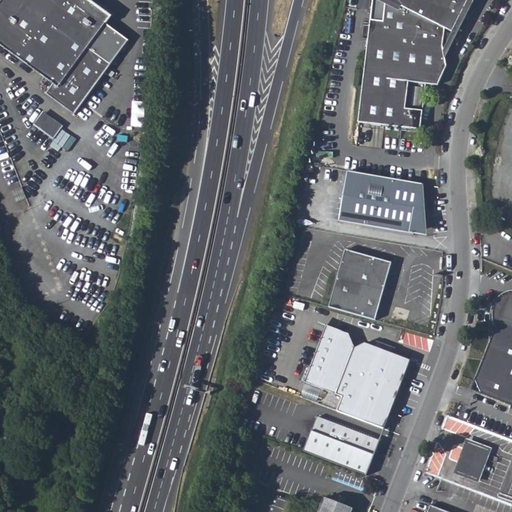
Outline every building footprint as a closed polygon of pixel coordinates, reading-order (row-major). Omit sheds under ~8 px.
[(108,17),(84,0),(5,0),(4,3),(0,0),(0,47),(50,84),(43,94),(71,115),(82,100),(126,42),(104,24),(108,17)] [(383,0),(364,123),(425,131),(432,86),(444,87),(449,78),(455,68),(453,58),(451,52),(450,41),(452,29),(449,29),(452,16),(462,16),(465,17),(468,16),(472,14),(474,12),(479,8),(482,4),(483,0),(383,0)] [(132,125),(143,126),(146,101),(134,100),(132,125)] [(63,127),(43,115),(34,128),(54,141),(63,127)] [(350,222),(415,233),(424,182),(407,180),(378,175),(348,170),(340,220),(350,222)] [(346,250),(330,306),(376,320),(388,279),(377,259),(346,250)] [(377,259),(388,279),(393,264),(377,259)] [(511,294),(511,295),(508,296),(504,298),(501,300),(498,303),(496,307),(494,310),(494,313),(494,317),(494,321),(495,323),(496,325),(497,327),(477,381),(482,394),(511,404),(511,294)] [(344,396),(340,409),(360,416),(388,427),(413,360),(369,344),(354,349),(352,337),(351,334),(328,325),(306,382),(344,396)] [(352,337),(354,349),(369,344),(352,337)] [(321,415),(307,451),(371,474),(383,439),(321,415)] [(467,446),(454,481),(480,491),(493,456),(467,446)] [(348,504),(326,496),(320,511),(351,511),(353,506),(348,504)]
